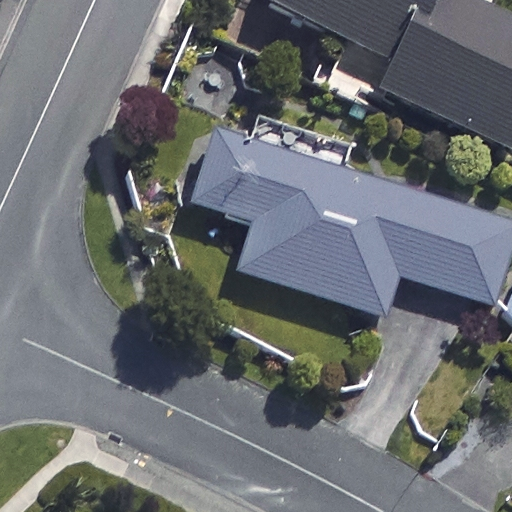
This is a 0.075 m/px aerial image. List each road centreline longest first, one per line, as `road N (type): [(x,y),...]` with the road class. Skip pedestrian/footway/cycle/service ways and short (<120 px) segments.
road 1 (residential): [(381,511),(0,329)]
road 2 (residential): [(96,0),(0,211)]
